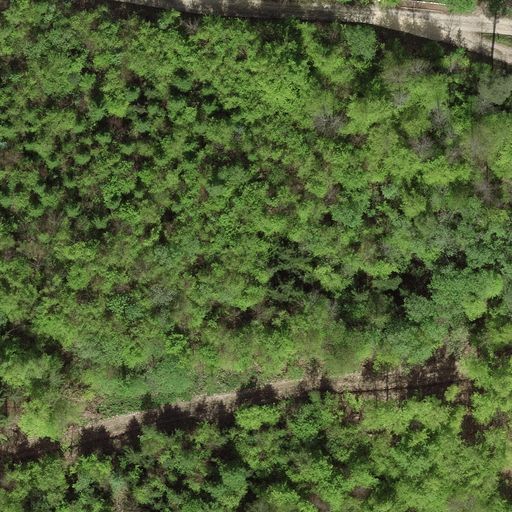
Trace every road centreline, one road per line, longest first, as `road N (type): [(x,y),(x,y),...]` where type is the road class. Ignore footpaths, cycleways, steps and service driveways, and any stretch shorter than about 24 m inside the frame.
road 1 (track): [(0,447),(285,387),(511,364)]
road 2 (track): [(236,0),(427,20)]
